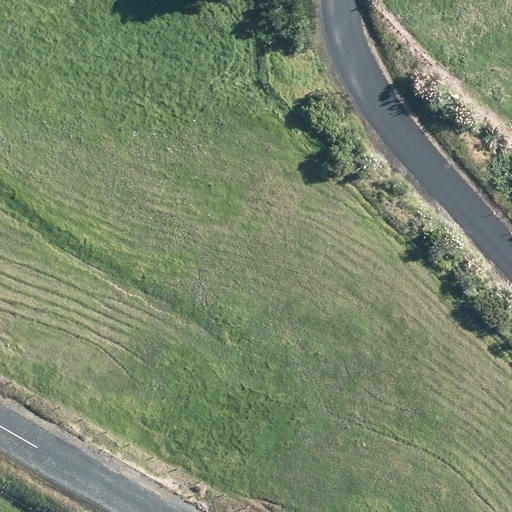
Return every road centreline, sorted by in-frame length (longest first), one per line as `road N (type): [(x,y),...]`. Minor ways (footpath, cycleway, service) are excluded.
road 1 (unclassified): [(511,242),(352,62),(345,0)]
road 2 (unclassified): [(131,511),(0,436)]
